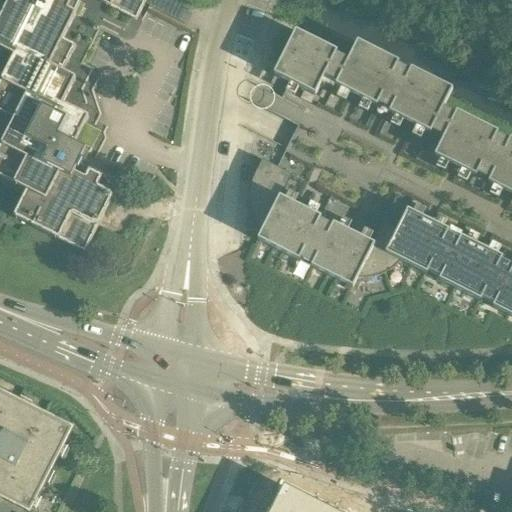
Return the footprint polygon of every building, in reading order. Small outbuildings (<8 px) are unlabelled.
[(96,187),(101,178),(87,171),(84,178),(73,173),(84,151),(73,146),(87,118),(61,105),(74,80),(61,73),(74,47),(61,40),(81,0),(91,0),(135,22),(146,0),(0,0),(0,180),(24,193),(11,218),(83,254),(113,195),(96,187)] [(295,32),(273,75),(289,83),(289,84),(315,96),(324,78),(330,81),(336,84),(335,86),(376,107),(377,105),(383,108),(389,111),(388,113),(430,134),(431,132),(437,135),(443,138),(433,156),(475,177),(476,175),(482,178),(488,181),(487,183),(511,195),(511,140),(509,139),(508,142),(502,139),(496,135),(497,133),(455,112),(454,115),(448,112),(442,109),(443,107),(452,90),(410,69),(409,71),(397,65),(398,63),(356,42),(348,58),(347,60),(341,57),(335,54),(336,52),(295,32)] [(511,265),(500,260),(502,258),(460,237),(459,239),(453,236),(447,233),(448,231),(406,210),(397,229),(383,222),(372,244),(332,224),(331,226),(325,223),(319,220),(320,218),(281,198),(292,176),(261,160),(255,171),(249,186),(249,190),(248,196),(248,200),(249,205),(250,209),(251,213),(253,217),(255,221),(257,225),(260,228),(262,230),(257,240),(298,261),(299,259),(311,265),(310,267),(352,288),(357,278),(362,279),(366,279),(371,278),(375,277),(379,276),(382,275),(387,272),(391,270),(394,267),(397,264),(400,261),(426,275),(427,272),(439,279),(438,281),(480,302),(481,299),(493,305),(491,308),(511,317),(511,265)] [(0,396),(0,499),(24,511),(28,511),(70,432),(0,396)] [(330,511),(282,487),(269,511),(330,511)]
